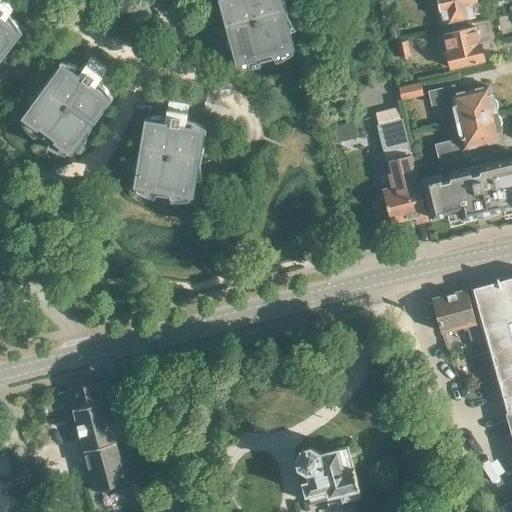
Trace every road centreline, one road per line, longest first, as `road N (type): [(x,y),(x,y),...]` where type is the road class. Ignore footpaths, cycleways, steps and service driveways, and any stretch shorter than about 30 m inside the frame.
road 1 (secondary): [(80,355),(511,248)]
road 2 (unclassified): [(80,355),(71,331),(0,250)]
